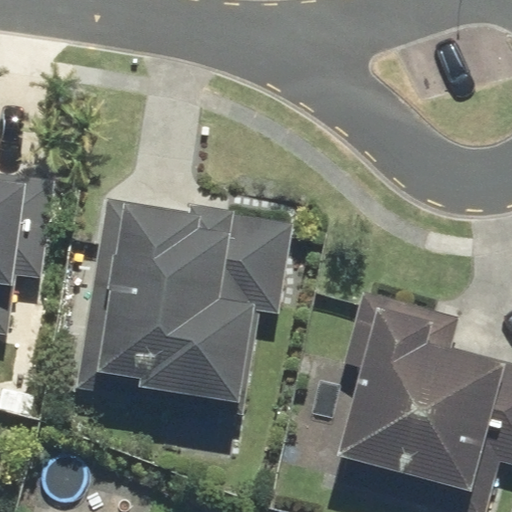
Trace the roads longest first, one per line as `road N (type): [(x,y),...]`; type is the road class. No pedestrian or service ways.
road 1 (residential): [(0,5),(302,46)]
road 2 (residential): [(302,46),(455,0)]
road 3 (residential): [(511,166),(481,177),(433,175),(380,138)]
road 4 (residential): [(380,138),(302,46)]
